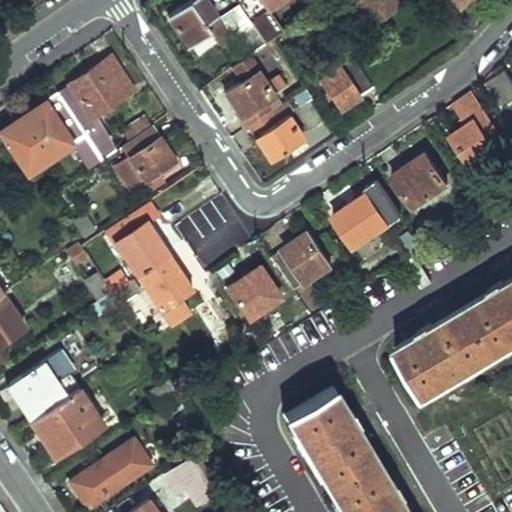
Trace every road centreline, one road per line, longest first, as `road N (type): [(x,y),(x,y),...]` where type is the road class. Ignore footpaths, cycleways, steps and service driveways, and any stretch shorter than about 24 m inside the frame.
road 1 (residential): [(250,199),(273,199),(466,67),(511,17)]
road 2 (residential): [(121,0),(250,199)]
road 3 (residential): [(0,68),(103,0)]
